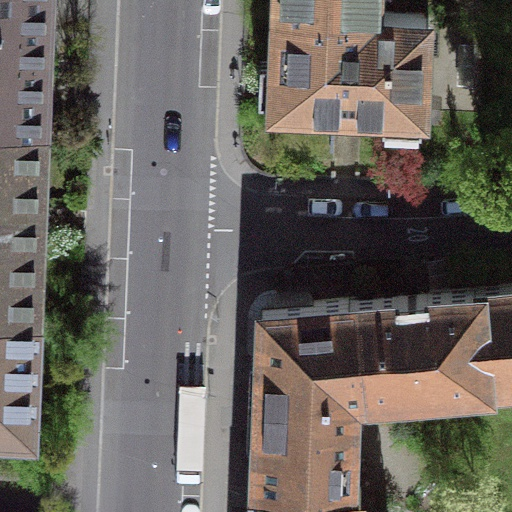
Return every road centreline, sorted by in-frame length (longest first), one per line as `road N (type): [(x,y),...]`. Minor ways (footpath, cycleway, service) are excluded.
road 1 (residential): [(160,232),(511,220)]
road 2 (tertiary): [(148,511),(160,232)]
road 3 (tertiary): [(160,232),(169,0)]
